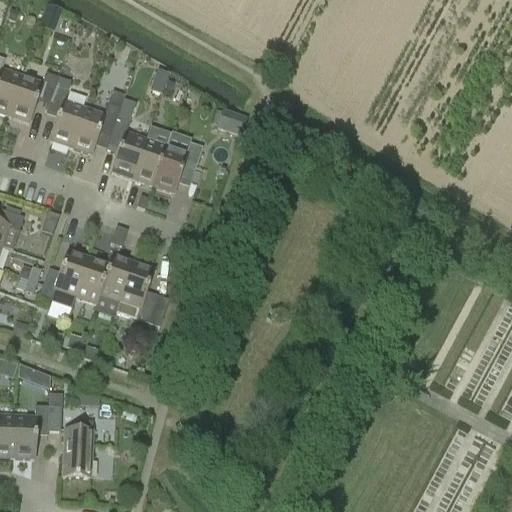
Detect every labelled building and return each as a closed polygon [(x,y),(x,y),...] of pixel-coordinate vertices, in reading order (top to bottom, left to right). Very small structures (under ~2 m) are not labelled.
[(0,117),(7,120),(21,80),(0,73),(4,63),(0,61),(0,117)] [(21,80),(7,120),(28,127),(36,105),(48,109),(54,90),(57,81),(45,77),(41,87),(21,80)] [(48,144),(70,151),(83,111),(63,105),(67,95),(54,90),(48,109),(44,118),(56,122),(48,144)] [(83,111),(70,151),(90,159),(98,137),(110,140),(116,121),(120,113),(107,108),(103,118),(83,111)] [(222,112),(216,130),(240,139),(246,123),(247,120),(232,115),(222,112)] [(113,177),(132,183),(145,143),(125,136),(127,130),(129,126),(127,125),(116,121),(110,140),(106,150),(118,154),(110,176),(113,177)] [(170,140),(166,150),(152,191),(173,197),(182,172),(193,176),(202,151),(170,140)] [(132,183),(152,191),(166,150),(145,143),(132,183)] [(148,203),(139,200),(135,211),(144,214),(148,203)] [(0,250),(1,251),(8,231),(18,235),(22,221),(18,220),(20,215),(6,210),(4,215),(0,213),(0,250)] [(42,233),(56,236),(59,221),(45,218),(42,233)] [(115,231),(112,239),(124,243),(126,235),(115,231)] [(112,239),(109,247),(120,251),(124,243),(112,239)] [(54,295),(74,301),(88,261),(67,254),(59,277),(48,273),(38,300),(51,304),(54,295)] [(111,259),(108,268),(98,299),(118,306),(132,266),(111,259)] [(98,299),(108,268),(88,261),(74,301),(95,309),(98,299)] [(168,305),(145,297),(153,273),(132,266),(118,306),(115,317),(158,331),(168,305)] [(32,271),(27,282),(36,285),(40,274),(32,271)] [(27,282),(27,283),(23,295),(32,298),(36,285),(27,282)] [(69,337),(64,350),(75,355),(80,341),(69,337)] [(47,394),(48,381),(19,370),(18,382),(47,394)] [(48,398),(48,411),(47,436),(59,436),(61,398),(48,398)] [(47,440),(47,436),(48,411),(34,410),(34,421),(13,420),(11,462),(33,463),(34,440),(47,440)] [(0,461),(11,462),(13,420),(0,419),(0,461)] [(61,481),(89,483),(92,435),(63,433),(61,481)]
